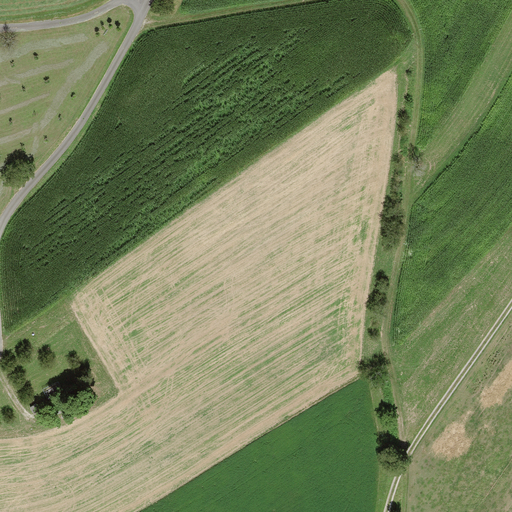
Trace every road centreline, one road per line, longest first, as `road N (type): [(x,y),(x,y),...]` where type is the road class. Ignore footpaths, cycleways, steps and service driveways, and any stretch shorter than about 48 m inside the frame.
road 1 (track): [(407,511),(381,332),(415,89),(410,23),(393,0)]
road 2 (track): [(146,13),(105,88),(0,224)]
road 3 (track): [(384,511),(403,458),(511,300)]
road 4 (track): [(0,29),(83,19),(128,1),(145,7)]
